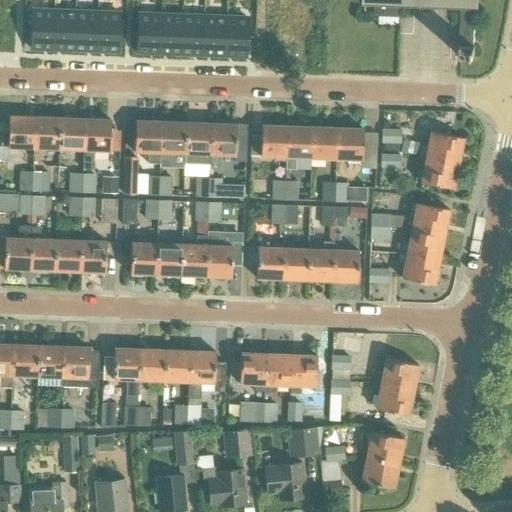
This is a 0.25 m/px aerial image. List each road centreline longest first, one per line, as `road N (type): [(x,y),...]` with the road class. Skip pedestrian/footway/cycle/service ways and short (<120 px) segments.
road 1 (residential): [(511,98),(0,75)]
road 2 (residential): [(465,320),(0,302)]
road 3 (residential): [(465,320),(511,102)]
road 4 (residential): [(429,511),(465,320)]
